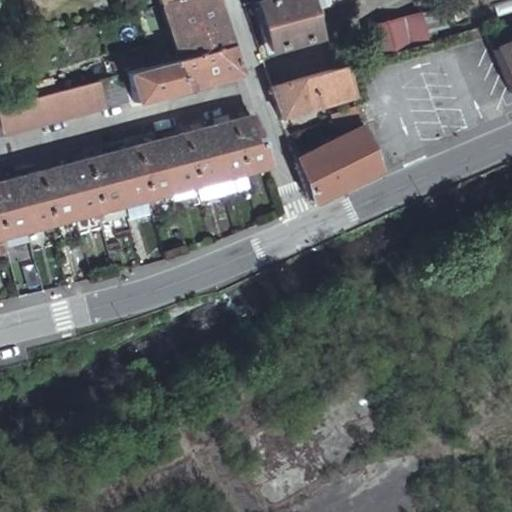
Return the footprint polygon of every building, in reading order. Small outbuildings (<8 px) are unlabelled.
[(228,43),(213,0),(167,0),(161,2),(180,56),(228,43)] [(249,0),(262,49),(311,36),(305,10),(341,0),(249,0)] [(369,56),(426,41),(415,12),(362,26),(369,56)] [(481,30),(455,39),(479,104),(506,93),(482,34),(481,30)] [(490,30),(482,34),(506,93),(511,90),(511,40),(496,46),(490,30)] [(237,71),(228,43),(180,56),(142,65),(125,70),(133,99),(237,71)] [(138,52),(108,60),(110,67),(116,65),(118,72),(125,70),(142,65),(138,52)] [(348,96),(337,65),(267,84),(277,115),(348,96)] [(118,72),(112,74),(104,75),(112,102),(125,98),(118,72)] [(112,102),(104,75),(91,79),(98,105),(112,102)] [(91,79),(34,95),(0,103),(0,131),(98,105),(91,79)] [(352,105),(327,114),(333,127),(357,119),(352,105)] [(0,236),(268,165),(249,112),(0,177),(0,236)] [(375,170),(359,127),(292,158),(305,198),(312,200),(375,170)]
